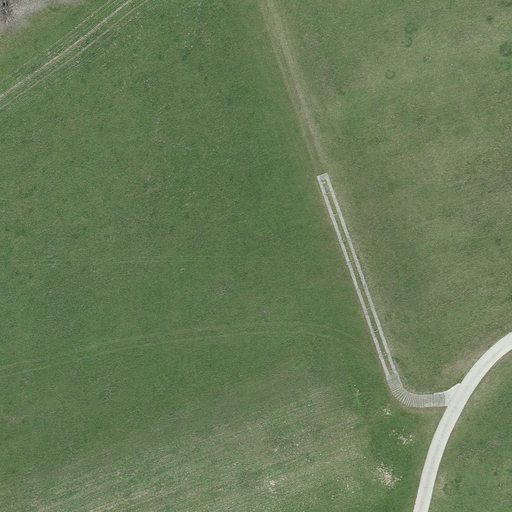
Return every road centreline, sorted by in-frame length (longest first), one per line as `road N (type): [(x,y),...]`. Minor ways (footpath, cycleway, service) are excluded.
road 1 (track): [(459,397),(409,399),(396,388),(322,176)]
road 2 (unclassified): [(419,511),(459,397),(511,339)]
road 3 (track): [(262,0),(322,176)]
